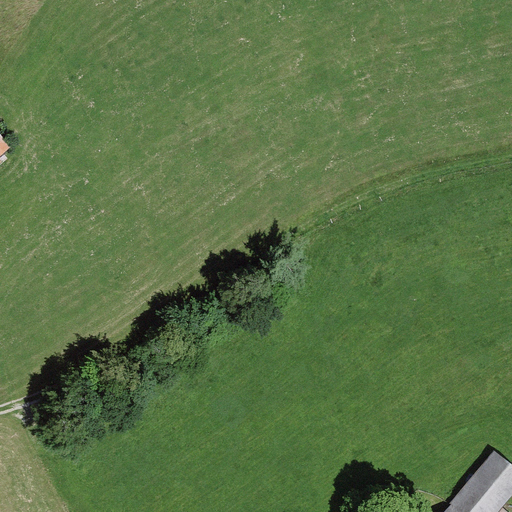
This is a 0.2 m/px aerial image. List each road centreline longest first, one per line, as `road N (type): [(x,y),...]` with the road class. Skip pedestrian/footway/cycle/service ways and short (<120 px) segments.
road 1 (track): [(0,417),(95,375),(243,274),(396,187),(511,161)]
road 2 (track): [(38,405),(45,447),(171,511)]
road 3 (track): [(0,97),(74,0)]
